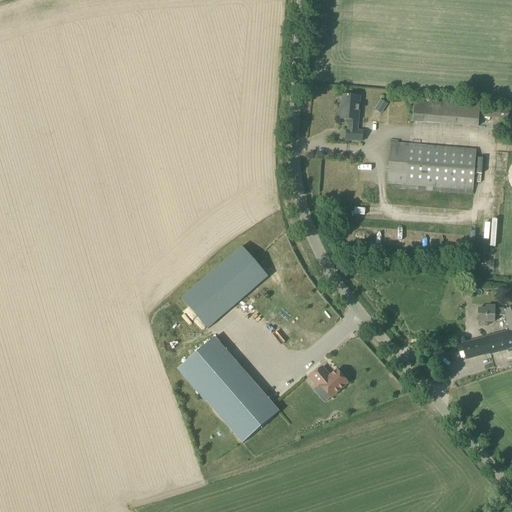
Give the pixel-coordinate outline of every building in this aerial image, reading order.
[(357,131),(359,97),(343,96),(342,110),(339,110),(339,120),(349,121),(348,131),(346,131),(346,140),(363,142),(363,132),(357,131)] [(387,104),(380,99),(375,106),(383,111),(387,104)] [(414,101),(413,118),(412,123),(478,128),(479,117),(508,120),(509,111),(479,108),(480,101),(472,101),(472,105),(414,101)] [(473,191),(476,150),(390,143),(387,184),(473,191)] [(242,247),(181,299),(207,330),(268,277),(242,247)] [(494,310),(494,307),(486,306),(486,310),(478,309),(478,322),(494,322),(494,316),(505,316),(509,331),(511,330),(511,307),(504,310),(494,310)] [(511,330),(509,331),(484,338),(471,342),(462,344),(466,359),(488,353),(489,354),(511,347),(511,330)] [(275,422),(213,346),(176,376),(237,452),(275,422)] [(313,372),(301,382),(309,391),(311,389),(322,402),(339,388),(328,375),(321,381),(313,372)]
